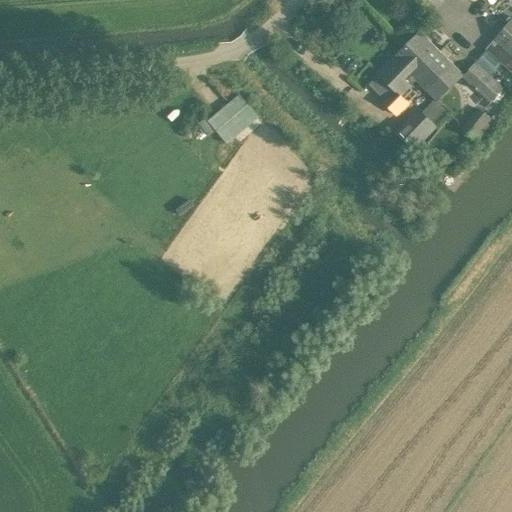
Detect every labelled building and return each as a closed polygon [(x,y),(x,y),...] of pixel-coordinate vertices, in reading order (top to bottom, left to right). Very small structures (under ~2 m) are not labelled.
[(511,69),(511,21),(486,50),(510,72),(511,69)] [(437,102),(461,78),(446,62),(453,55),(444,46),(437,53),(418,34),(404,47),(420,64),(410,74),(416,81),(417,81),(437,102)] [(377,75),(400,98),(416,81),(410,74),(420,64),(404,47),(377,75)] [(462,78),(489,104),(509,81),(503,76),(498,81),(477,62),(462,78)] [(250,108),(239,95),(225,106),(219,111),(230,125),(250,108)] [(437,127),(417,108),(395,132),(415,150),(437,127)] [(462,130),(472,138),(488,118),(478,109),(462,130)]
